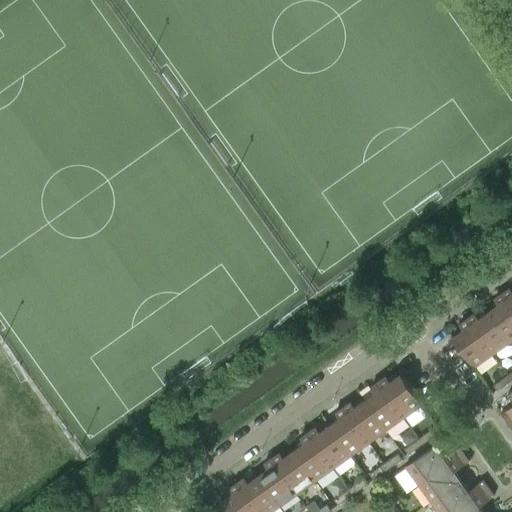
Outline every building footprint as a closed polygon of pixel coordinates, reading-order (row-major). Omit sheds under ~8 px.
[(511,290),(510,287),(502,293),(511,306),(511,290)] [(511,339),(511,306),(502,293),(494,298),(498,304),(488,311),(510,341),(511,339)] [(510,341),(488,311),(478,318),(475,312),(467,318),(492,354),(510,341)] [(492,354),(467,318),(459,323),(463,329),(452,337),(474,367),(492,354)] [(386,376),(378,381),(404,417),(422,404),(400,374),(390,381),(386,376)] [(511,380),(507,375),(493,385),(497,390),(511,380)] [(374,392),(364,399),(386,430),(404,417),(378,381),(370,387),(374,392)] [(506,422),(511,417),(511,389),(508,393),(511,398),(511,405),(500,414),(506,422)] [(386,430),(364,399),(355,406),(351,401),(343,406),(368,442),(386,430)] [(339,417),(329,424),(351,455),(368,442),(343,406),(335,412),(339,417)] [(351,455),(329,424),(319,431),(315,426),(308,432),(333,467),(351,455)] [(433,428),(419,438),(423,444),(437,433),(433,428)] [(405,434),(404,440),(408,445),(417,439),(411,429),(405,434)] [(333,467),(308,432),(300,437),(304,443),(294,450),(315,480),(333,467)] [(404,448),(408,454),(423,444),(419,438),(417,439),(408,445),(404,448)] [(443,455),(435,444),(405,466),(418,484),(464,452),(458,444),(443,455)] [(279,452),(272,457),(297,493),(315,480),(294,450),(283,457),(279,452)] [(464,452),(418,484),(431,502),(461,480),(454,471),(469,460),(464,452)] [(398,453),(383,463),(387,469),(402,458),(398,453)] [(268,468),(258,475),(280,506),(297,493),(272,457),(264,463),(268,468)] [(369,473),(373,479),(387,469),(383,463),(369,473)] [(244,477),(236,482),(257,511),(270,511),(280,506),(258,475),(248,482),(244,477)] [(362,478),(348,488),(352,494),(366,484),(362,478)] [(468,490),(461,480),(431,502),(437,511),(453,511),(489,487),(483,479),(468,490)] [(232,494),(222,501),(229,511),(257,511),(236,482),(229,488),(232,494)] [(375,487),(368,492),(374,501),(381,496),(375,487)] [(483,511),(479,506),(494,495),(489,487),(453,511),(483,511)] [(334,499),(338,504),(352,494),(348,488),(334,499)]
